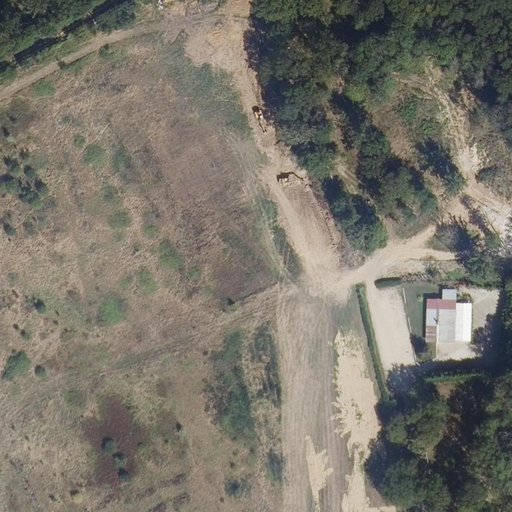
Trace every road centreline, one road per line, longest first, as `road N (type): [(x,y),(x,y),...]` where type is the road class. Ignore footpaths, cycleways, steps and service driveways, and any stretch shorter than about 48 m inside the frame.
road 1 (track): [(431,511),(433,449),(378,244),(269,73),(256,0)]
road 2 (track): [(0,65),(118,0)]
